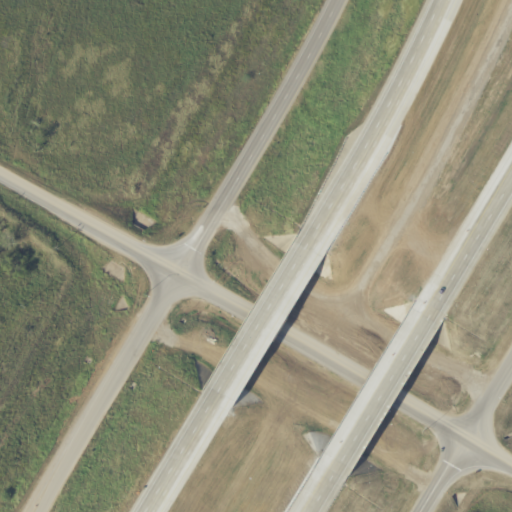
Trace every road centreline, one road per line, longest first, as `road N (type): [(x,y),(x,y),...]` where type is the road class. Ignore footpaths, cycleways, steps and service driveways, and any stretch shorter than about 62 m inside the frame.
road 1 (tertiary): [(473,426),(295,322),(0,172)]
road 2 (tertiary): [(0,215),(141,290),(293,353),(457,451)]
road 3 (motorway): [(410,511),(407,474),(388,451),(212,346),(173,340),(129,359)]
road 4 (motorway): [(336,0),(183,269)]
road 5 (motorway): [(441,0),(312,245)]
road 6 (motorway): [(164,300),(37,511)]
road 7 (motorway): [(338,463),(432,308)]
road 8 (motorway): [(312,245),(215,392)]
road 9 (motorway): [(432,308),(511,172)]
road 10 (motorway): [(215,392),(143,511)]
